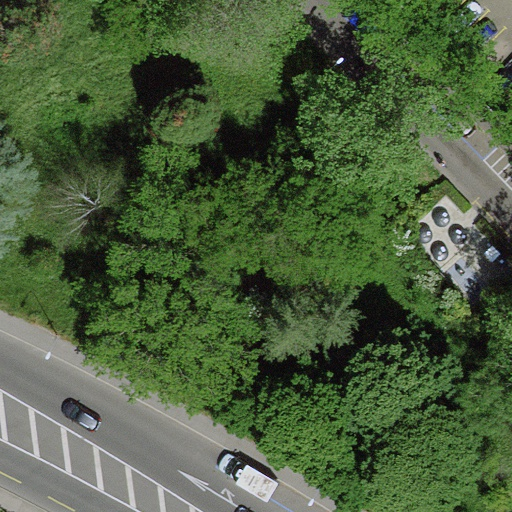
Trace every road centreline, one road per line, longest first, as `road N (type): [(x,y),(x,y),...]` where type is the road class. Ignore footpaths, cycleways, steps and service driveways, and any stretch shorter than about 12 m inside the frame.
road 1 (residential): [(511,194),(326,0)]
road 2 (secondary): [(193,511),(0,406)]
